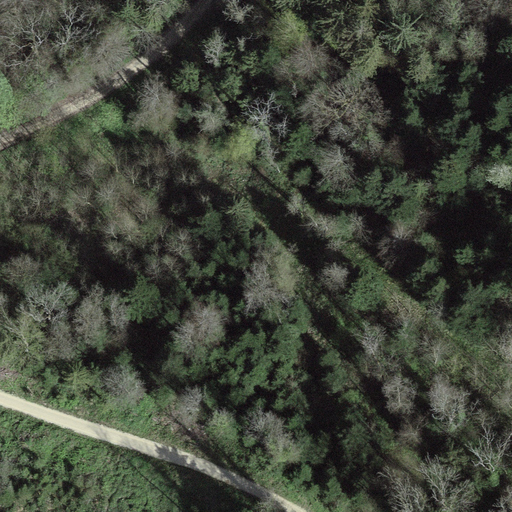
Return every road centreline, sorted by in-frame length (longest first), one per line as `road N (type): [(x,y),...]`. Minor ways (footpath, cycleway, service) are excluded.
road 1 (track): [(0,398),(297,511)]
road 2 (track): [(213,0),(148,63),(0,149)]
